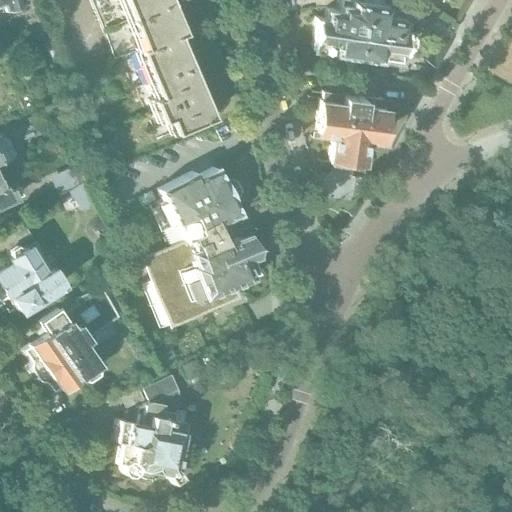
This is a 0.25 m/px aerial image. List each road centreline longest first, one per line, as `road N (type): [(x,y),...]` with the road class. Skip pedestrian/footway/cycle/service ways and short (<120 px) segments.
road 1 (residential): [(331,314),(498,0)]
road 2 (residential): [(331,314),(295,233),(273,108),(239,0)]
road 3 (residential): [(223,511),(261,482),(278,451),(331,314)]
road 4 (residential): [(0,414),(86,511)]
